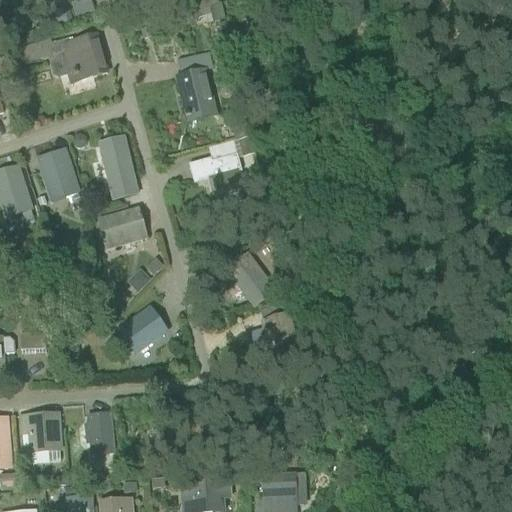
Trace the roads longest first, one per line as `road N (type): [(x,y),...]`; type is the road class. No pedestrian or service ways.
road 1 (track): [(224,0),(368,511)]
road 2 (residential): [(0,403),(208,382),(130,108)]
road 3 (track): [(511,384),(366,506)]
road 4 (residential): [(0,150),(130,108)]
